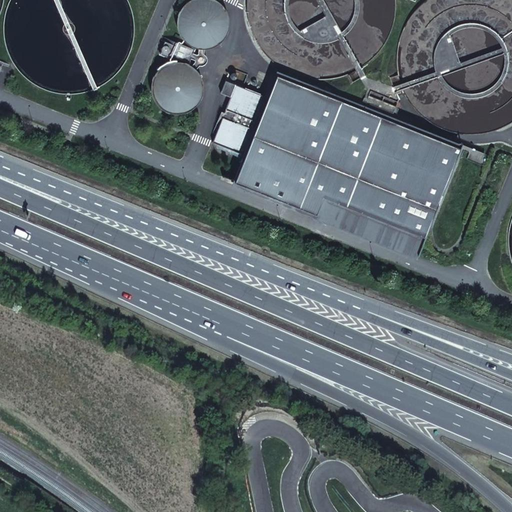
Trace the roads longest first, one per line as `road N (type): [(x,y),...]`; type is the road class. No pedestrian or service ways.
road 1 (motorway): [(511,405),(0,186)]
road 2 (motorway): [(354,306),(0,165)]
road 3 (motorway): [(223,319),(248,350),(436,446),(511,511)]
road 4 (motorway): [(223,319),(511,443)]
road 5 (motorway): [(0,224),(223,319)]
road 6 (motorway): [(511,375),(354,306)]
road 7 (motorway): [(511,359),(354,306)]
